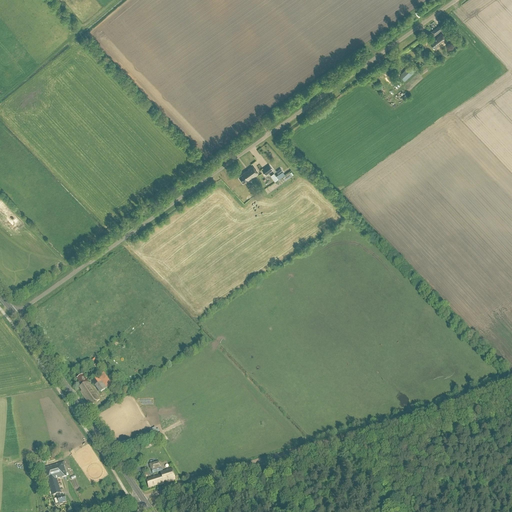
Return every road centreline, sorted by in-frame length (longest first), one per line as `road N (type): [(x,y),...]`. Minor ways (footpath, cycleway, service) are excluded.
road 1 (unclassified): [(15,315),(455,0)]
road 2 (track): [(181,486),(511,378)]
road 3 (primary): [(141,498),(15,315)]
